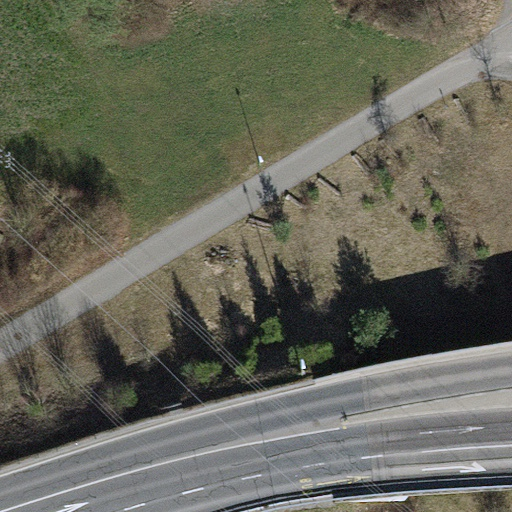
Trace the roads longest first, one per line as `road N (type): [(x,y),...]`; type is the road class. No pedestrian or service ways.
road 1 (secondary): [(56,511),(305,437)]
road 2 (secondary): [(511,380),(398,397),(305,437)]
road 3 (secondary): [(305,437),(378,452),(511,441)]
